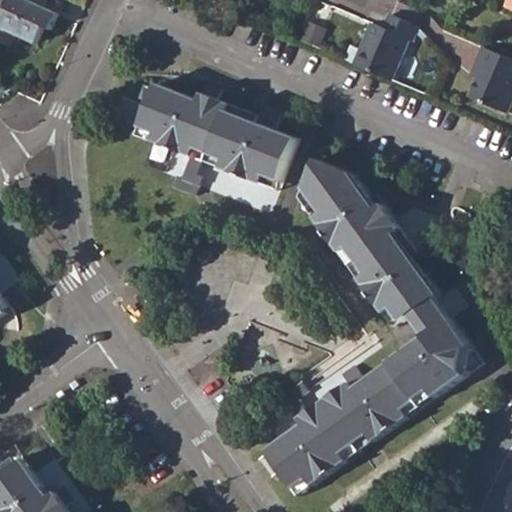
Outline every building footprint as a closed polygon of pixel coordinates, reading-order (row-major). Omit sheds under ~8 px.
[(62,14),(47,8),(42,5),(44,0),(3,0),(2,5),(9,8),(1,25),(41,43),(49,27),(55,29),(62,14)] [(361,18),(344,59),(380,75),(398,32),(402,34),(407,21),(379,9),(373,22),(361,18)] [(511,111),(511,58),(497,52),(490,69),(494,71),(489,84),(484,100),(511,111)] [(485,81),(489,84),(494,71),(490,69),(485,81)] [(214,116),(220,98),(223,89),(208,83),(201,99),(160,84),(150,108),(166,114),(156,140),(194,156),(198,148),(229,160),(225,168),(264,183),(267,174),(283,181),(301,138),(277,129),(284,112),(265,105),(262,114),(255,132),(245,128),(250,116),(225,106),(219,119),(214,116)] [(245,128),(255,132),(262,114),(220,98),(214,116),(219,119),(225,106),(250,116),(245,128)] [(140,135),(156,140),(166,114),(150,108),(140,135)] [(194,156),(225,168),(229,160),(198,148),(194,156)] [(413,315),(439,297),(441,294),(427,272),(441,261),(429,245),(420,251),(405,262),(399,254),(409,245),(394,224),(383,232),(379,227),(394,215),(376,191),(370,195),(356,175),(319,160),(308,189),(325,214),(318,219),(344,253),(351,248),(366,269),(370,265),(373,271),(363,279),(389,313),(395,309),(405,321),(413,315)] [(264,183),(280,190),(283,181),(267,174),(264,183)] [(181,176),(176,187),(196,195),(200,184),(181,176)] [(303,199),(318,219),(325,214),(308,189),(303,199)] [(399,254),(405,262),(420,251),(394,215),(379,227),(383,232),(394,224),(409,245),(399,254)] [(344,253),(363,279),(373,271),(370,265),(366,269),(351,248),(344,253)] [(0,293),(0,314),(11,306),(2,292),(0,293)] [(427,336),(433,343),(440,337),(435,329),(433,323),(442,316),(446,317),(449,320),(453,317),(439,297),(413,315),(427,336)] [(389,313),(398,326),(405,321),(395,309),(389,313)] [(293,459),(281,467),(297,489),(310,478),(316,485),(350,461),(345,454),(367,439),(363,434),(369,430),(377,442),(411,416),(406,409),(432,390),(438,398),(475,371),(464,369),(467,350),(478,352),(453,317),(449,320),(446,317),(442,316),(433,323),(435,329),(440,337),(433,343),(427,336),(366,380),(355,365),(342,374),(348,382),(360,396),(352,402),(344,393),(313,416),(320,426),(313,431),(306,422),(280,442),(293,459)] [(464,369),(475,371),(486,364),(478,352),(467,350),(464,369)] [(306,422),(313,431),(320,426),(313,416),(344,393),(352,402),(360,396),(348,382),(302,416),(306,422)] [(406,409),(411,416),(438,398),(432,390),(406,409)] [(345,454),(350,461),(377,442),(369,430),(363,434),(367,439),(345,454)] [(269,450),(281,467),(293,459),(280,442),(269,450)] [(58,511),(68,505),(75,500),(67,486),(53,495),(26,459),(0,478),(0,511),(58,511)] [(297,489),(302,495),(316,485),(310,478),(297,489)]
